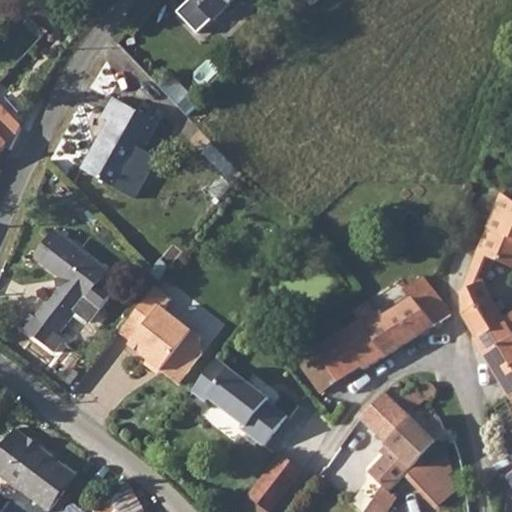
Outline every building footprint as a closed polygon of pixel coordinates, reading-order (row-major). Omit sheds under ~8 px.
[(194,0),(214,21),(225,10),(229,15),(243,1),(247,4),(251,0),(194,0)] [(110,120),(83,169),(136,198),(159,156),(144,148),(159,122),(115,96),(104,116),(110,120)] [(0,151),(6,145),(10,149),(21,126),(0,105),(0,151)] [(511,199),(503,193),(498,204),(479,248),(477,253),(496,260),(511,266),(511,199)] [(34,256),(60,276),(61,276),(62,287),(50,303),(47,301),(36,316),(30,311),(19,326),(55,355),(67,340),(60,334),(77,311),(91,322),(114,291),(101,281),(109,270),(55,229),(34,256)] [(384,310),(378,313),(381,318),(369,326),(388,354),(451,313),(438,295),(424,276),(405,289),(411,299),(388,314),(384,310)] [(483,280),(462,292),(462,301),(464,316),(478,338),(475,340),(510,397),(511,395),(511,332),(503,318),(492,301),(483,280)] [(156,285),(120,332),(133,342),(130,345),(155,363),(158,359),(165,365),(163,370),(180,383),(203,353),(200,335),(165,308),(173,298),(156,285)] [(339,333),(316,349),(338,379),(339,381),(362,365),(365,369),(388,354),(369,326),(381,318),(378,313),(370,301),(354,311),(360,322),(339,333)] [(269,400),(271,398),(218,359),(194,391),(207,401),(210,397),(248,426),(245,430),(266,445),(289,415),(269,400)] [(428,383),(418,392),(425,400),(426,401),(428,401),(431,400),(435,397),(437,394),(437,392),(436,389),(434,387),(428,383)] [(418,392),(415,388),(404,395),(413,408),(425,400),(418,392)] [(438,420),(427,432),(386,393),(364,416),(374,425),(372,427),(395,449),(371,474),(383,486),(390,491),(413,466),(445,435),(438,420)] [(17,429),(0,450),(0,473),(49,511),(78,475),(17,429)] [(445,447),(413,476),(440,506),(461,487),(449,474),(454,470),(445,447)] [(247,511),(280,511),(306,467),(279,451),(245,511),(247,511)] [(91,504),(95,511),(143,511),(144,511),(127,483),(91,504)]
